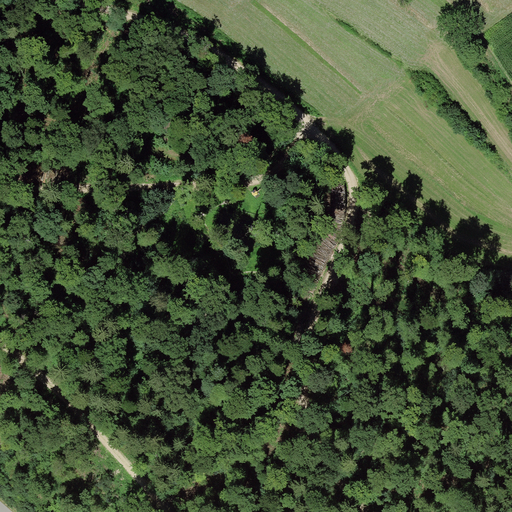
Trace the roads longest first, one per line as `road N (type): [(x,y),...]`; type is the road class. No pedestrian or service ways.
road 1 (track): [(360,511),(309,425),(299,386),(313,315),(352,218),(351,179),(324,139),(228,65),(179,36),(63,0)]
road 2 (track): [(0,190),(240,183),(265,178),(307,133)]
road 3 (track): [(162,511),(0,343)]
